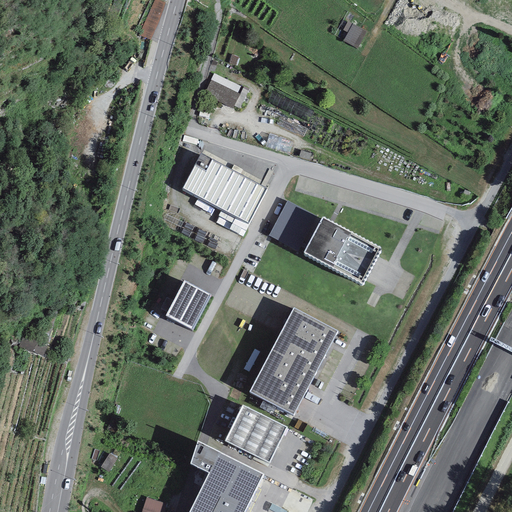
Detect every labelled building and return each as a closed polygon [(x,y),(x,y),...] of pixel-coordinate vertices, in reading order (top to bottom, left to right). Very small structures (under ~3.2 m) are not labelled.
[(153,2),(143,40),(156,43),(166,5),(153,2)] [(348,36),(344,45),(360,52),(368,34),(349,25),(344,34),(348,36)] [(216,77),(206,97),(234,111),(244,90),(216,77)] [(270,150),(291,157),(294,145),(273,139),(270,150)] [(267,192),(202,156),(183,190),(248,226),(267,192)] [(299,253),(318,217),(288,201),(269,236),(299,253)] [(323,218),(304,255),(362,285),(381,250),(323,218)] [(211,297),(184,283),(165,318),(193,332),(211,297)] [(336,333),(294,310),(249,394),(292,416),(336,333)] [(38,343),(24,335),(18,346),(32,354),(38,343)] [(287,429),(243,407),(225,442),(269,464),(287,429)] [(244,511),(263,476),(197,444),(190,466),(208,475),(190,511),(244,511)] [(166,511),(169,503),(148,497),(144,511),(166,511)]
